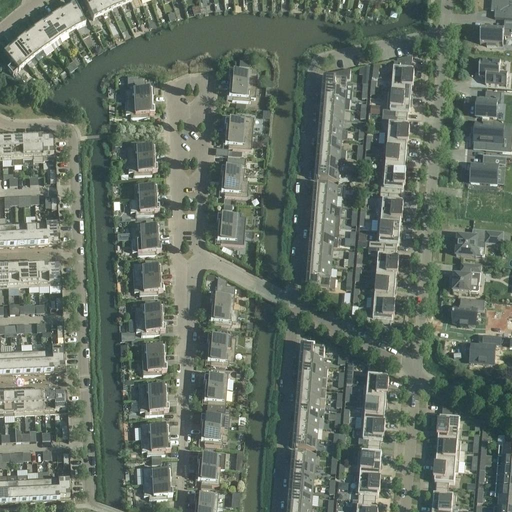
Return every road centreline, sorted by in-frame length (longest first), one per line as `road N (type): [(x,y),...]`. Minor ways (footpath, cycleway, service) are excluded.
road 1 (residential): [(115,511),(90,502),(71,132),(0,123)]
road 2 (residential): [(293,306),(316,62),(443,35)]
road 3 (residential): [(416,374),(443,35)]
road 4 (residential): [(181,511),(186,287)]
road 5 (residential): [(276,511),(293,306)]
road 6 (residential): [(416,374),(293,306)]
road 7 (residential): [(405,511),(416,374)]
